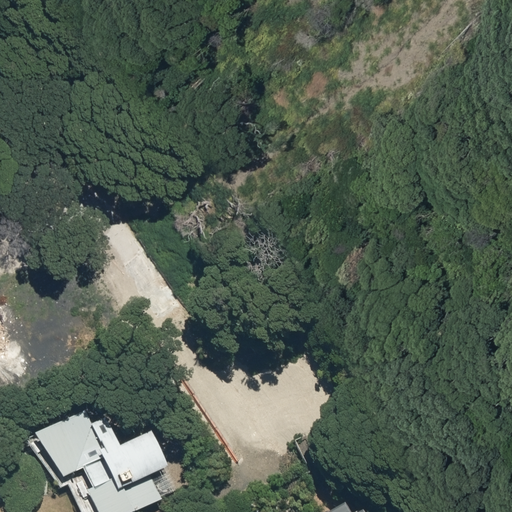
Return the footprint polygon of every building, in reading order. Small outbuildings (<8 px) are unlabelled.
[(135,236),(101,260),(158,340),(192,316),(135,236)] [(42,274),(0,286),(0,321),(66,302),(60,282),(46,286),(42,274)] [(50,313),(0,335),(0,381),(2,386),(69,357),(50,313)] [(247,442),(309,433),(307,419),(326,417),(324,400),(338,398),(336,382),(328,383),(325,364),(312,366),(308,337),(284,340),(288,369),(238,376),(247,442)] [(191,377),(182,355),(150,368),(160,390),(191,377)] [(60,483),(81,473),(99,511),(141,511),(159,504),(148,481),(164,473),(147,439),(116,454),(101,424),(89,429),(82,416),(30,442),(60,483)] [(286,453),(252,470),(260,484),(294,467),(286,453)]
